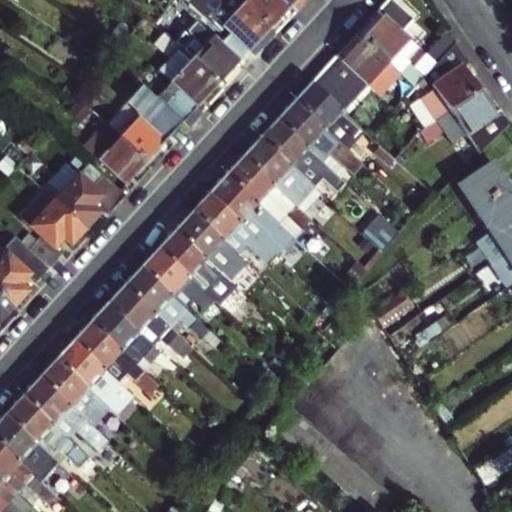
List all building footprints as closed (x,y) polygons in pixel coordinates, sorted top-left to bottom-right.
[(263,47),(275,34),(269,29),(243,4),(238,0),(222,0),(221,1),(219,0),(205,0),(194,13),(198,16),(209,26),(215,20),(249,51),(257,42),(263,47)] [(301,5),(296,0),(246,0),(243,4),(269,29),(289,8),(294,13),(301,5)] [(412,20),(389,0),(385,0),(375,11),(381,16),(361,39),(413,87),(421,78),(423,77),(403,59),(414,47),(407,41),(413,34),(405,27),(412,20)] [(198,16),(187,29),(174,43),(218,84),(249,51),(215,20),(209,26),(198,16)] [(174,43),(164,34),(154,45),(174,63),(163,76),(170,83),(155,100),(182,123),(218,84),(174,43)] [(426,53),(436,62),(453,43),(454,42),(444,34),(426,53)] [(309,83),(350,120),(374,94),(376,96),(389,82),(405,96),(413,87),(361,39),(341,61),(335,55),(309,83)] [(423,77),(421,78),(430,91),(418,99),(432,122),(435,120),(479,90),(465,70),(470,68),(453,43),(436,62),(423,77)] [(90,76),(96,66),(88,61),(82,71),(90,76)] [(309,83),(292,102),(337,143),(346,135),(369,156),(378,146),(368,137),(350,120),(309,83)] [(146,162),(182,123),(155,100),(141,86),(106,125),(106,126),(119,137),(146,162)] [(483,137),(485,139),(507,120),(500,111),(495,115),(479,90),(435,120),(447,137),(451,143),(463,135),(470,145),(483,137)] [(274,121),(320,163),(329,154),(352,175),(353,173),(361,165),(337,143),(292,102),(274,121)] [(92,113),(84,106),(78,113),(86,120),(92,113)] [(86,120),(83,123),(97,136),(106,126),(106,125),(92,113),(86,120)] [(257,139),(311,188),(320,177),(336,191),(343,183),(320,163),(274,121),(257,139)] [(97,136),(85,149),(98,160),(119,137),(106,126),(97,136)] [(125,185),(146,162),(119,137),(98,160),(125,185)] [(257,139),(241,157),(294,206),(303,197),(318,211),(326,201),(311,188),(257,139)] [(223,176),(293,239),(301,229),(305,233),(313,224),(294,206),(241,157),(223,176)] [(77,174),(53,200),(85,229),(99,214),(91,207),(96,201),(103,208),(109,213),(126,195),(89,161),(88,162),(77,174)] [(477,206),(508,185),(492,162),(461,183),(477,206)] [(25,174),(40,188),(50,178),(35,164),(25,174)] [(371,174),(361,165),(353,173),(363,184),(371,174)] [(53,200),(77,174),(71,169),(47,195),(53,200)] [(223,176),(207,194),(253,236),(259,229),(263,233),(264,231),(283,248),(293,257),(302,247),(293,239),(223,176)] [(511,191),(508,185),(477,206),(493,230),(511,216),(511,191)] [(38,235),(34,240),(26,248),(49,268),(61,255),(54,248),(63,238),(70,245),(85,229),(53,200),(47,195),(44,192),(19,218),(38,235)] [(190,212),(235,254),(243,245),(267,266),(275,257),(253,236),(207,194),(190,212)] [(190,212),(173,231),(219,273),(226,265),(238,276),(239,275),(249,284),(259,275),(235,254),(190,212)] [(361,234),(380,251),(397,232),(378,215),(361,234)] [(511,216),(493,230),(508,252),(511,249),(511,216)] [(259,229),(253,236),(275,257),(283,248),(264,231),(263,233),(259,229)] [(156,249),(201,291),(209,282),(227,298),(242,294),(219,273),(173,231),(156,249)] [(26,248),(34,240),(27,235),(20,243),(26,248)] [(35,283),(49,268),(26,248),(20,243),(14,237),(2,250),(5,253),(0,258),(0,295),(13,307),(27,292),(19,285),(28,276),(35,283)] [(156,249),(139,268),(185,309),(193,301),(216,322),(225,312),(201,291),(156,249)] [(511,249),(508,252),(494,262),(509,285),(511,282),(511,249)] [(139,268),(122,286),(168,328),(176,318),(199,339),(208,330),(185,309),(139,268)] [(105,304),(151,346),(159,338),(182,359),(191,349),(168,328),(122,286),(105,304)] [(399,294),(371,313),(381,327),(409,308),(399,294)] [(0,321),(13,307),(0,295),(0,321)] [(105,304),(88,323),(120,352),(127,344),(149,364),(150,363),(165,377),(174,367),(151,346),(105,304)] [(88,323),(72,341),(118,383),(126,374),(149,396),(157,386),(120,352),(88,323)] [(118,383),(72,341),(55,359),(101,401),(108,393),(131,414),(140,404),(118,383)] [(293,341),(276,359),(286,368),(301,348),(293,341)] [(123,422),(101,401),(55,359),(37,378),(91,427),(99,419),(114,432),(123,422)] [(444,382),(437,371),(425,380),(432,390),(444,382)] [(91,427),(37,378),(20,397),(66,439),(74,430),(97,451),(106,441),(91,427)] [(87,458),(66,439),(20,397),(3,415),(49,458),(56,450),(66,459),(67,457),(78,467),(87,458)] [(282,437),(299,417),(288,407),(270,427),(282,437)] [(0,418),(0,446),(32,476),(40,467),(63,488),(71,479),(59,467),(49,458),(3,415),(0,418)] [(289,443),(292,446),(310,426),(299,417),(282,437),(289,443)] [(303,455),(320,435),(310,426),(292,446),(303,455)] [(309,461),(314,465),(331,444),(320,435),(303,455),(309,461)] [(228,450),(219,441),(203,462),(212,471),(228,450)] [(324,474),(341,453),(331,444),(314,465),(324,474)] [(0,446),(0,480),(15,494),(24,484),(46,504),(54,496),(32,476),(0,446)] [(56,450),(49,458),(59,467),(66,459),(56,450)] [(351,462),(341,453),(324,474),(335,482),(351,462)] [(345,491),(361,471),(351,462),(335,482),(345,491)] [(361,471),(345,491),(355,500),(372,480),(361,471)] [(0,511),(27,511),(31,508),(15,494),(0,480),(0,511)] [(366,509),(383,489),(372,480),(355,500),(366,509)] [(383,511),(394,499),(383,489),(366,509),(368,511),(383,511)] [(182,511),(183,511),(173,502),(165,511),(182,511)]
